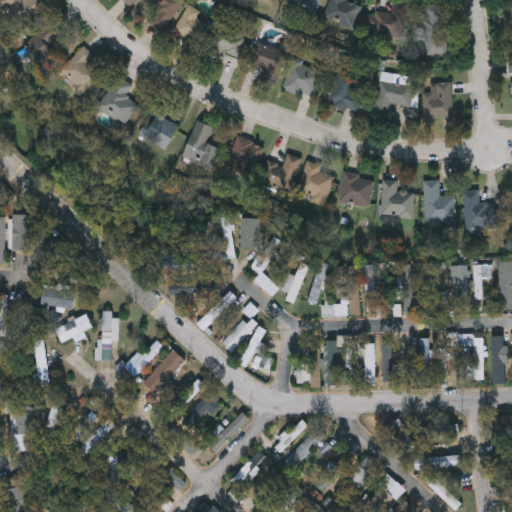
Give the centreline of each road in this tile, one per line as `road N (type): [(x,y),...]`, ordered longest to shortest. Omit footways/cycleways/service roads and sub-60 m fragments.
road 1 (residential): [(511,396),(283,404),(248,384),(0,150)]
road 2 (residential): [(476,0),(486,122),(460,150),(425,152),(353,143),(193,83),(83,0)]
road 3 (residential): [(511,323),(295,332),(231,273)]
road 4 (residential): [(332,404),(446,511),(482,488),(476,397)]
road 5 (residential): [(295,332),(283,404),(176,511)]
road 6 (residential): [(76,358),(240,511)]
